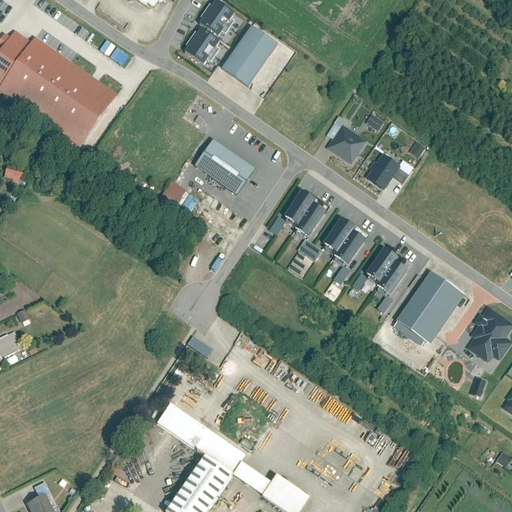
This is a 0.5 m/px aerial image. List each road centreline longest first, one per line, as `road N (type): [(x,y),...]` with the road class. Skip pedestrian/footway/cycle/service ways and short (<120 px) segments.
road 1 (residential): [(302,156),(511,304)]
road 2 (residential): [(193,310),(302,156)]
road 3 (residential): [(157,58),(302,156)]
